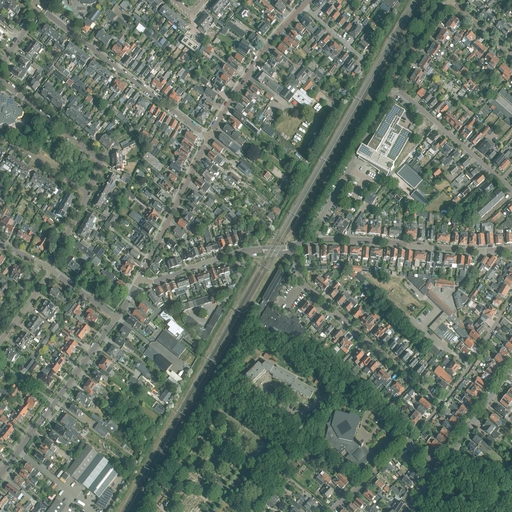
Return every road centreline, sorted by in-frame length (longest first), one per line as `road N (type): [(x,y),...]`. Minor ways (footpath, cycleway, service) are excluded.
road 1 (residential): [(501,182),(393,82),(443,2)]
road 2 (residential): [(511,250),(350,239),(292,248)]
road 3 (residential): [(440,405),(312,292),(292,248)]
road 4 (residential): [(203,139),(39,8)]
road 5 (residential): [(408,441),(361,403),(322,398),(295,418),(259,388)]
road 6 (residential): [(18,452),(116,319)]
road 7 (residential): [(203,139),(301,7)]
road 8 (residential): [(292,248),(138,281)]
road 9 (residential): [(138,281),(203,139)]
road 10 (residential): [(87,193),(95,163),(0,87)]
road 11 (residential): [(440,405),(511,299)]
road 12 (residential): [(440,463),(511,365)]
